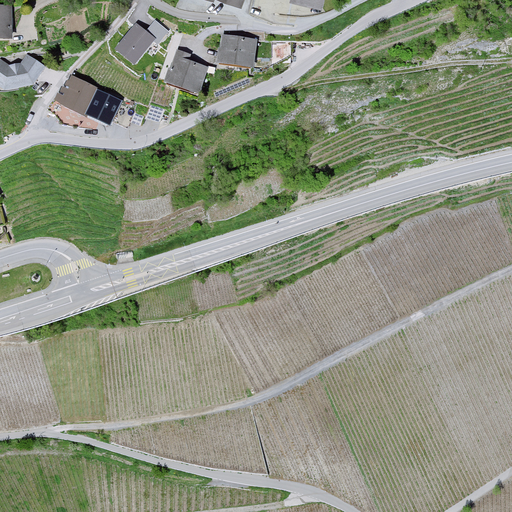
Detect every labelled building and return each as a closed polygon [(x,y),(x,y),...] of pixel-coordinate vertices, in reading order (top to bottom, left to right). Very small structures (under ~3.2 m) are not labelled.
[(291,0),(291,2),(321,9),(322,0),(291,0)] [(10,8),(0,7),(0,41),(10,42),(10,8)] [(139,28),(117,53),(135,68),(165,33),(153,24),(145,33),(139,28)] [(255,40),(223,36),(220,61),(252,66),(255,40)] [(290,44),(272,44),(272,62),(290,63),(290,44)] [(190,55),(177,51),(167,81),(199,91),(207,68),(188,62),(190,55)] [(8,67),(0,61),(0,84),(5,88),(33,83),(43,67),(28,56),(22,64),(8,67)] [(71,77),(59,102),(109,126),(121,101),(71,77)]
